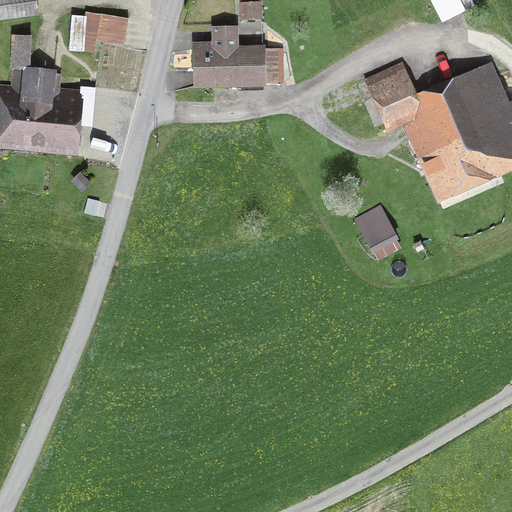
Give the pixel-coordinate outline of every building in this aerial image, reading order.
[(0,0),(0,19),(36,14),(34,0),(0,0)] [(259,0),(242,0),(242,18),(260,17),(259,0)] [(458,0),(430,0),(443,24),(465,13),(458,0)] [(124,46),(128,18),(101,14),(96,41),(124,46)] [(235,29),(214,29),(214,43),(194,44),(195,86),(263,85),(263,81),(278,80),(278,52),(263,52),(262,48),(236,49),(235,29)] [(0,138),(75,146),(80,93),(59,91),(60,75),(28,72),(31,38),(14,37),(12,88),(0,86),(0,138)] [(436,195),(500,166),(503,173),(511,168),(511,132),(504,136),(499,123),(511,116),(511,115),(489,63),(435,87),(440,98),(421,107),(400,65),(364,83),(372,100),(377,97),(389,121),(400,116),(413,143),(407,145),(413,158),(419,156),(436,195)] [(365,235),(372,248),(394,236),(387,223),(365,235)]
